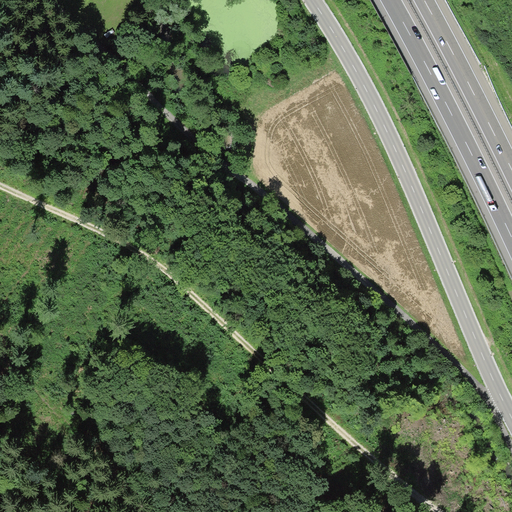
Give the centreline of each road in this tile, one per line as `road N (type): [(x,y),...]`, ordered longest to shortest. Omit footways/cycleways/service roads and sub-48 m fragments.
road 1 (track): [(437,511),(162,268),(0,186)]
road 2 (tertiary): [(511,421),(388,132),(313,0)]
road 3 (motorway): [(390,0),(511,238)]
road 4 (motorway): [(511,169),(423,0)]
